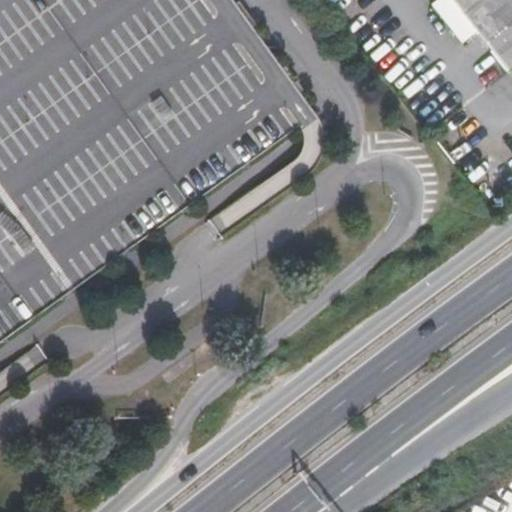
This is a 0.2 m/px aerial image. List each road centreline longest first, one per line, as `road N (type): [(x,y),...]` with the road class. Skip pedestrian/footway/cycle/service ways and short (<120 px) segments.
road 1 (primary): [(511,226),(135,511)]
road 2 (primary): [(511,285),(212,511)]
road 3 (primary): [(389,435),(511,347)]
road 4 (primary): [(389,435),(441,431),(511,386)]
road 5 (primary): [(294,511),(389,435)]
